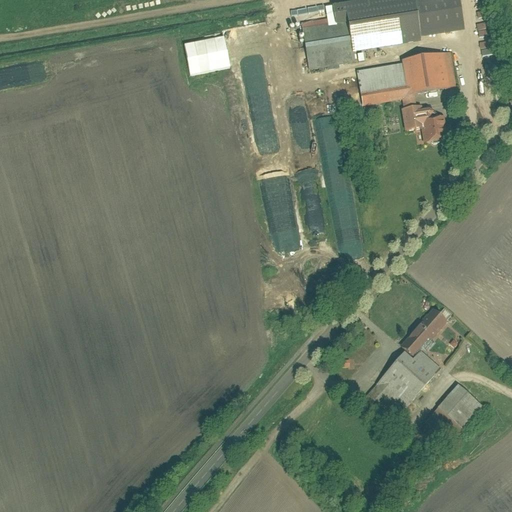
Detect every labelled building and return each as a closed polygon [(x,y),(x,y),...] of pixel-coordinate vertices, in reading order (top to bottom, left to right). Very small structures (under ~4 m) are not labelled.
[(370,0),(340,5),(341,17),(304,23),(312,72),(357,65),(356,54),(427,42),(427,37),(468,30),(463,0),(370,0)] [(482,25),(486,56),(498,55),(494,23),(482,25)] [(230,38),(186,46),(191,77),(236,69),(230,38)] [(459,89),(453,53),(406,61),(406,66),(411,96),(416,96),(459,89)] [(416,96),(411,96),(406,66),(360,73),(365,106),(405,100),(406,109),(418,107),(416,96)] [(418,107),(406,109),(410,132),(424,130),(426,144),(452,140),(447,114),(437,116),(436,109),(426,111),(425,106),(418,107)] [(449,323),(435,311),(404,347),(417,359),(449,323)] [(409,355),(370,399),(399,423),(445,370),(426,354),(418,363),(409,355)] [(339,368),(349,369),(350,362),(340,361),(339,368)] [(463,386),(425,427),(450,450),(488,409),(463,386)]
